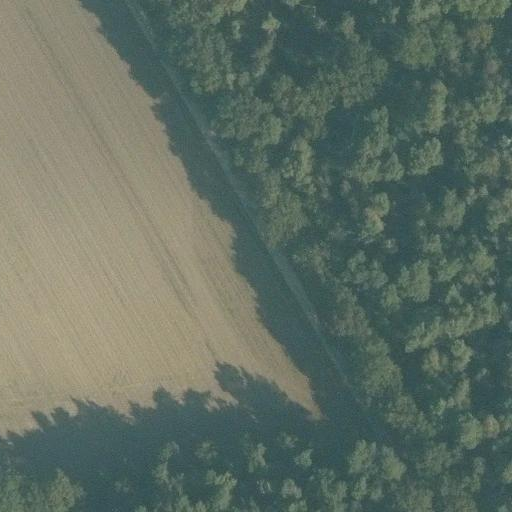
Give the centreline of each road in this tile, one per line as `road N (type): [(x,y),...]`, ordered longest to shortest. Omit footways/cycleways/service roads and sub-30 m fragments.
road 1 (track): [(384,437),(131,0)]
road 2 (track): [(0,491),(384,437)]
road 3 (track): [(221,155),(319,87),(497,0)]
